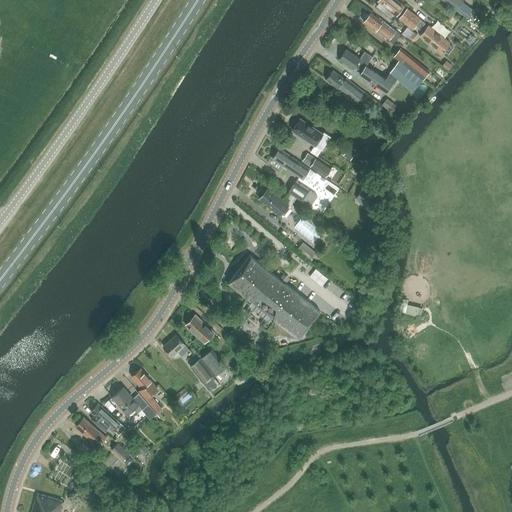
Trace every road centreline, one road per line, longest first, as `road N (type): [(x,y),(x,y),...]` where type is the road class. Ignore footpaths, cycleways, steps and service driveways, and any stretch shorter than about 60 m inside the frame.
road 1 (tertiary): [(6,511),(39,435),(162,310),(275,98),(339,0)]
road 2 (primary): [(0,281),(198,0)]
road 3 (unclassified): [(0,222),(155,0)]
